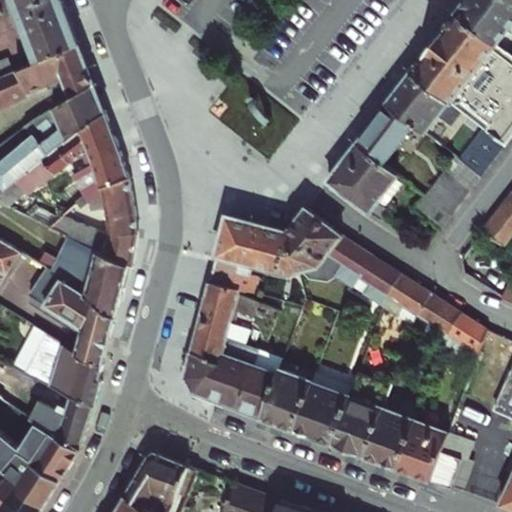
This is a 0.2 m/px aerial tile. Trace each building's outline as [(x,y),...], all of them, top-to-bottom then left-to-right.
[(82,44),(64,0),(14,0),(38,62),(82,44)] [(511,0),(467,0),(460,11),(499,41),(511,26),(511,0)] [(491,123),(487,128),(507,143),(511,137),(511,51),(499,41),(460,11),(414,70),(452,100),(453,101),(460,93),(467,99),(465,102),(491,123)] [(0,76),(0,106),(65,80),(71,99),(98,84),(82,44),(38,62),(0,76)] [(418,123),(429,131),(452,100),(414,70),(390,102),(418,123)] [(33,121),(28,124),(35,134),(0,162),(0,164),(0,181),(7,190),(65,143),(109,113),(98,84),(71,99),(33,121)] [(361,141),(387,162),(418,123),(390,102),(361,141)] [(55,175),(83,156),(89,167),(74,175),(91,202),(95,198),(103,195),(102,189),(130,177),(109,113),(65,143),(7,190),(0,195),(0,200),(1,201),(11,207),(27,195),(26,192),(52,172),(55,175)] [(474,143),(494,161),(507,143),(487,128),(487,127),(474,143)] [(387,162),(361,141),(332,178),(376,213),(380,216),(389,206),(386,203),(404,181),(397,176),(400,172),(387,162)] [(474,143),(462,157),(484,174),(494,161),(474,143)] [(462,157),(458,154),(428,193),(454,213),(484,174),(462,157)] [(140,232),(130,177),(102,189),(103,195),(110,233),(108,238),(88,229),(87,231),(69,223),(73,219),(69,214),(53,228),(71,236),(133,267),(135,268),(140,232)] [(454,213),(428,193),(418,207),(443,227),(454,213)] [(511,193),(485,228),(506,244),(511,235),(511,193)] [(314,275),(324,273),(332,278),(341,273),(359,284),(378,255),(311,206),(291,230),(302,269),(307,269),(314,275)] [(291,230),(230,215),(214,279),(244,288),(251,289),(256,270),(251,269),(254,260),(293,270),(302,269),(291,230)] [(42,263),(49,268),(119,316),(133,267),(71,236),(67,244),(72,246),(63,262),(59,260),(46,254),(42,263)] [(0,290),(24,252),(0,238),(0,290)] [(72,246),(67,244),(59,260),(63,262),(72,246)] [(378,255),(359,284),(387,303),(391,293),(404,271),(378,255)] [(31,296),(85,331),(78,352),(106,363),(112,343),(119,316),(49,268),(31,296)] [(417,322),(421,311),(434,291),(434,290),(404,271),(391,293),(387,303),(417,322)] [(214,279),(197,347),(226,356),(231,334),(239,307),(244,288),(214,279)] [(244,288),(239,307),(258,312),(259,307),(281,313),(285,299),(251,289),(244,288)] [(434,291),(421,311),(436,320),(429,330),(447,342),(452,330),(464,310),(434,291)] [(452,330),(447,342),(460,350),(466,340),(482,351),(491,328),(464,310),(452,330)] [(58,387),(73,394),(98,405),(105,381),(102,380),(106,363),(78,352),(37,326),(28,341),(61,356),(55,372),(21,356),(15,367),(47,382),(58,387)] [(226,356),(197,347),(190,373),(197,388),(265,414),(281,371),(258,363),(264,347),(231,334),(226,356)] [(265,414),(298,426),(316,380),(283,367),(281,371),(265,414)] [(336,440),(369,452),(386,406),(392,389),(395,382),(363,369),(357,384),(353,394),(336,440)] [(353,394),(357,384),(320,370),(316,380),(353,394)] [(511,377),(499,407),(511,412),(511,484),(504,503),(511,505),(511,377)] [(298,426),(336,440),(353,394),(316,380),(298,426)] [(55,392),(58,387),(47,382),(45,387),(55,392)] [(386,406),(419,418),(425,402),(392,389),(386,406)] [(33,417),(46,425),(53,429),(84,448),(98,405),(73,394),(69,406),(62,403),(59,409),(42,401),(33,417)] [(369,452),(402,465),(419,418),(386,406),(369,452)] [(402,465),(436,477),(446,449),(453,431),(419,418),(402,465)] [(0,506),(7,511),(43,511),(84,448),(53,429),(29,469),(0,446),(0,506)] [(478,440),(453,431),(446,449),(466,456),(471,458),(478,440)] [(456,485),(466,456),(446,449),(436,477),(456,485)] [(156,511),(172,511),(191,466),(157,450),(152,454),(129,494),(156,511)] [(477,460),(471,458),(466,456),(456,485),(466,488),(477,460)] [(277,511),(282,500),(236,484),(225,511),(277,511)] [(156,511),(129,494),(118,511),(156,511)] [(277,511),(317,511),(282,500),(277,511)]
